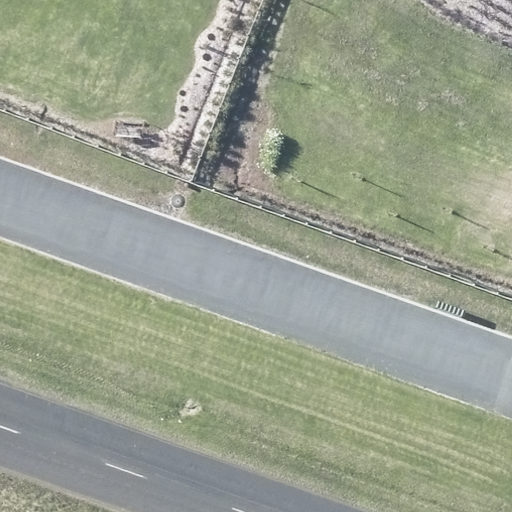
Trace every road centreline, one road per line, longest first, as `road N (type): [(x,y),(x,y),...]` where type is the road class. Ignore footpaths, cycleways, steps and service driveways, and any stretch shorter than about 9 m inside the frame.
road 1 (unclassified): [(511,387),(0,205)]
road 2 (unclassified): [(265,511),(0,415)]
